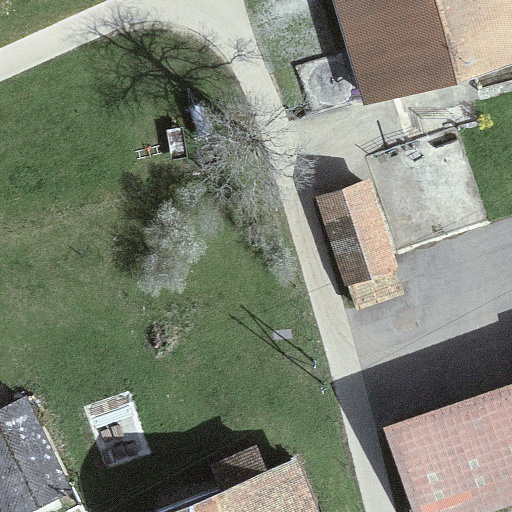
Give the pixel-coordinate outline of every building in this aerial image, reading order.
[(511,0),(338,0),(368,98),(511,54),(511,0)] [(360,176),(311,192),(343,288),(392,272),(360,176)] [(511,374),(382,419),(414,511),(472,511),(511,498),(511,374)] [(46,395),(0,414),(0,477),(14,511),(68,511),(91,502),(46,395)] [(318,511),(293,450),(140,511),(318,511)]
